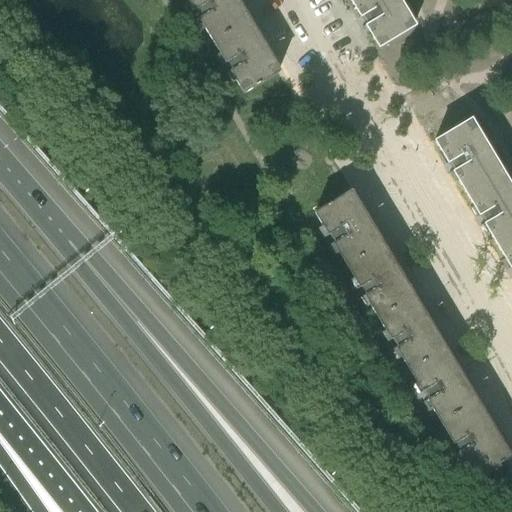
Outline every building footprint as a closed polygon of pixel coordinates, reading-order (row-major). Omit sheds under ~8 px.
[(245,22),(231,0),(186,0),(193,11),(194,11),(198,19),(211,42),(245,22)] [(411,29),(393,0),(348,0),(359,19),(360,18),(365,26),(364,26),(377,49),(411,29)] [(245,22),(211,42),(224,64),(225,63),(230,71),(229,71),(243,94),(276,74),(245,22)] [(433,141),(446,164),(447,164),(452,172),(451,172),(465,195),(499,175),(466,121),(433,141)] [(511,238),(511,197),(499,175),(465,195),(478,216),(483,224),(482,224),(496,247),(511,238)] [(313,213),(327,236),(327,235),(331,241),(332,243),(332,244),(346,267),(379,247),(346,193),(313,213)] [(511,238),(496,247),(509,269),(510,268),(511,272),(511,238)] [(410,299),(379,247),(346,267),(358,288),(359,287),(362,293),(364,295),(363,296),(377,319),(410,299)] [(410,299),(377,319),(390,340),(395,347),(394,348),(408,371),(441,351),(410,299)] [(441,351),(408,371),(421,392),(422,392),(425,397),(426,400),(440,424),(473,404),(441,351)] [(473,404),(440,424),(452,444),(453,444),(456,450),(458,452),(457,452),(473,479),(483,473),(485,475),(498,468),(496,465),(506,459),(473,404)]
